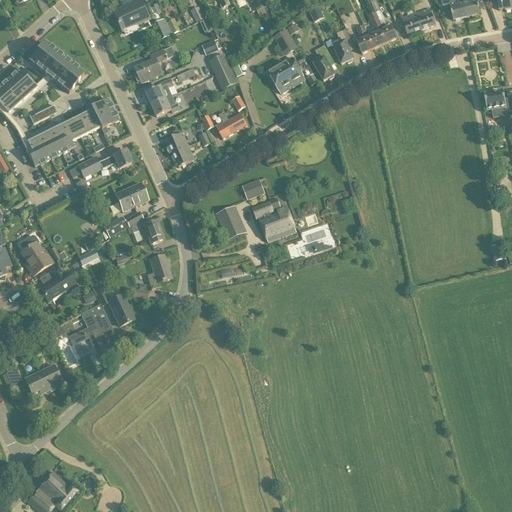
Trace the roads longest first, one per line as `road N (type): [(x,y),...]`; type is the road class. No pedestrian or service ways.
road 1 (residential): [(169,201),(386,69),(511,37)]
road 2 (residential): [(19,464),(179,306),(186,260),(169,201)]
road 3 (residential): [(169,201),(76,0)]
